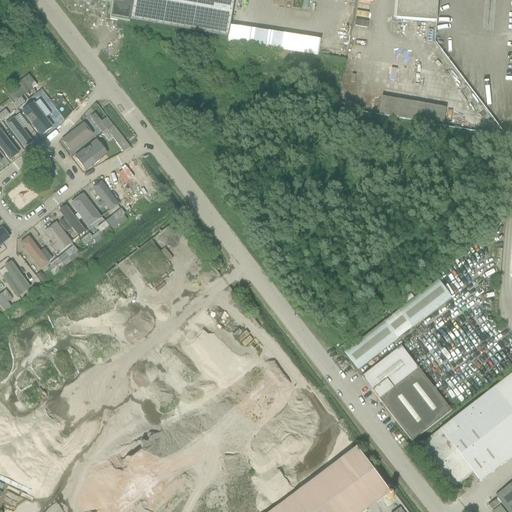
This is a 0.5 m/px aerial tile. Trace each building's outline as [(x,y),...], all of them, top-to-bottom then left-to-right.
[(59,0),(70,13),(109,20),(109,19),(129,23),(132,10),(133,0),(59,0)] [(133,0),(129,23),(228,40),(234,0),(133,0)] [(26,94),(37,86),(28,75),(18,83),(26,94)] [(18,83),(4,94),(9,100),(13,105),(17,110),(25,104),(21,98),(26,94),(18,83)] [(380,98),(377,116),(443,125),(445,107),(380,98)] [(35,105),(21,115),(40,141),(53,131),(35,105)] [(6,111),(0,115),(0,120),(1,122),(9,116),(6,111)] [(107,131),(101,122),(95,114),(90,118),(102,135),(107,131)] [(40,141),(21,115),(5,127),(24,152),(40,141)] [(106,118),(101,122),(107,131),(112,127),(113,126),(106,118)] [(71,159),(97,139),(84,122),(58,142),(71,159)] [(107,131),(102,135),(108,142),(113,139),(116,142),(122,138),(118,133),(113,126),(112,127),(107,131)] [(24,152),(5,127),(0,130),(0,156),(6,165),(24,152)] [(102,147),(97,139),(71,159),(83,174),(87,171),(108,155),(102,147)] [(131,162),(116,174),(133,196),(148,185),(131,162)] [(115,174),(101,185),(118,208),(133,197),(115,174)] [(118,208),(101,185),(85,197),(102,220),(118,208)] [(158,200),(152,192),(143,199),(149,207),(158,200)] [(102,220),(85,197),(68,209),(85,232),(102,220)] [(85,232),(68,209),(52,221),(69,245),(85,232)] [(120,210),(104,222),(108,227),(112,233),(127,221),(123,216),(124,215),(120,210)] [(69,245),(52,221),(35,234),(52,257),(69,245)] [(108,227),(104,222),(96,228),(99,232),(100,233),(108,227)] [(0,247),(14,237),(3,223),(0,225),(0,247)] [(112,233),(108,227),(100,233),(99,232),(91,238),(92,239),(96,244),(96,245),(112,233)] [(52,257),(35,234),(21,244),(38,267),(52,257)] [(92,239),(91,238),(89,235),(81,241),(84,245),(85,244),(89,249),(96,244),(92,239)] [(152,240),(105,273),(126,303),(139,294),(137,290),(145,284),(135,269),(153,257),(150,254),(158,249),(152,240)] [(80,256),(73,247),(57,259),(64,269),(81,257),(80,256)] [(64,269),(57,259),(56,260),(49,265),(50,266),(47,268),(53,276),(56,274),(64,269)] [(26,296),(36,288),(15,260),(4,268),(26,296)] [(399,311),(412,328),(451,297),(438,280),(399,311)] [(5,291),(0,294),(0,307),(4,313),(11,308),(7,303),(12,299),(5,291)] [(357,370),(397,340),(384,322),(344,353),(357,370)] [(451,412),(401,347),(361,378),(411,443),(451,412)] [(511,457),(511,374),(416,449),(449,492),(473,473),(480,482),(511,457)] [(364,511),(381,500),(389,494),(356,449),(271,511),(364,511)] [(511,511),(511,483),(501,492),(495,496),(497,499),(488,506),(491,511),(501,504),(507,511),(511,511)]
